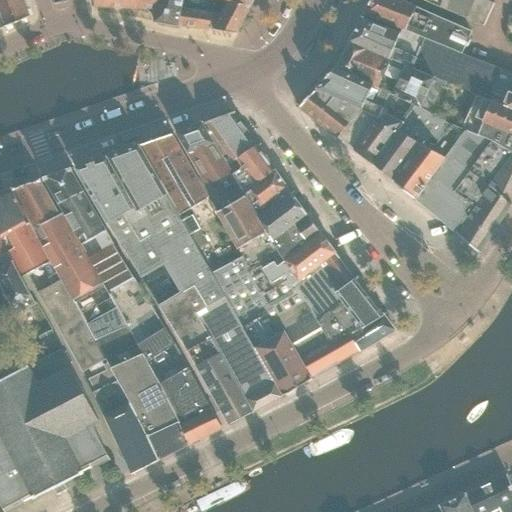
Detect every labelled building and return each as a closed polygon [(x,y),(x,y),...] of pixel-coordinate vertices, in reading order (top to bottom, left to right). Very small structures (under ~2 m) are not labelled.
[(0,0),(0,17),(4,27),(29,17),(26,6),(30,5),(28,0),(0,0)] [(181,12),(182,7),(182,0),(92,0),(92,6),(156,9),(154,22),(178,26),(178,25),(180,17),(181,12)] [(461,52),(462,52),(472,32),(416,8),(398,0),(370,0),(364,14),(461,52)] [(422,0),(484,25),(494,3),(486,0),(422,0)] [(237,33),(251,5),(228,1),(222,13),(214,29),(237,33)] [(180,17),(178,25),(210,30),(210,29),(214,29),(222,13),(217,12),(182,7),(181,12),(180,17)] [(410,67),(422,42),(401,34),(362,18),(351,41),(351,42),(410,67)] [(511,72),(462,52),(461,52),(460,53),(423,39),(422,42),(410,67),(351,42),(337,68),(389,94),(389,93),(393,94),(392,95),(415,105),(421,108),(421,107),(433,112),(446,82),(477,95),(511,110),(511,72)] [(381,112),(389,94),(337,68),(335,69),(324,81),(318,88),(378,118),(375,123),(357,113),(338,139),(354,151),(371,128),(390,140),(403,122),(402,121),(381,112)] [(298,108),(338,139),(357,113),(375,123),(378,118),(318,88),(316,90),(317,90),(316,91),(315,90),(298,108)] [(511,157),(511,110),(477,95),(462,128),(461,131),(465,133),(511,157)] [(450,124),(421,108),(415,105),(402,121),(403,122),(390,140),(372,164),(392,180),(420,142),(426,134),(438,141),(450,124)] [(237,160),(257,146),(234,112),(206,122),(218,142),(228,156),(223,159),(228,168),(239,163),(237,160)] [(228,168),(223,159),(214,143),(202,124),(176,133),(188,154),(207,186),(220,179),(230,197),(232,197),(242,191),(241,190),(228,168)] [(461,131),(462,128),(451,125),(435,146),(424,140),(422,144),(420,142),(392,180),(415,199),(446,158),(465,133),(461,131)] [(372,164),(390,140),(371,128),(354,151),(372,164)] [(511,203),(511,201),(511,157),(465,133),(446,158),(486,185),(511,203)] [(167,193),(180,215),(209,198),(185,155),(173,135),(140,146),(167,194),(167,193)] [(75,168),(185,352),(210,337),(253,411),(283,396),(243,326),(221,288),(220,287),(221,287),(213,273),(212,272),(211,273),(190,235),(191,234),(182,220),(179,215),(180,215),(167,193),(167,194),(140,146),(75,168)] [(241,190),(275,171),(257,146),(237,160),(239,163),(228,168),(241,190)] [(454,231),(486,185),(446,158),(415,199),(454,231)] [(135,345),(164,329),(70,170),(43,179),(44,182),(45,182),(63,213),(78,241),(103,287),(105,286),(116,307),(87,324),(85,325),(93,340),(125,327),(135,345)] [(287,188),(275,171),(241,190),(242,191),(255,213),(266,233),(239,249),(243,256),(212,272),(213,273),(221,287),(220,287),(221,288),(243,326),(266,314),(270,320),(278,334),(284,331),(276,317),(300,304),(312,325),(341,303),(335,294),(356,279),(321,234),(307,214),(287,188)] [(78,241),(63,213),(60,214),(41,180),(12,190),(48,257),(78,241)] [(511,203),(486,185),(454,231),(479,253),(511,203)] [(63,284),(48,257),(12,190),(0,193),(0,237),(22,278),(27,275),(39,296),(63,284)] [(266,233),(255,213),(242,191),(232,197),(235,202),(216,212),(239,249),(266,233)] [(0,285),(12,307),(13,306),(17,314),(35,305),(31,297),(33,296),(32,294),(30,295),(22,278),(0,237),(0,285)] [(75,302),(103,287),(78,241),(48,257),(63,284),(73,303),(75,302)] [(308,337),(327,370),(360,351),(395,330),(383,314),(356,279),(335,294),(341,303),(312,325),(300,304),(276,317),(284,331),(293,346),(308,337)] [(87,324),(75,302),(73,303),(63,284),(39,296),(82,372),(106,360),(107,363),(104,365),(106,370),(89,379),(96,394),(94,396),(132,472),(189,444),(135,345),(125,327),(93,340),(85,325),(87,324)] [(293,346),(284,331),(278,334),(270,320),(266,314),(243,326),(283,396),(313,379),(293,346)] [(135,345),(189,444),(222,427),(164,329),(135,345)] [(228,424),(253,411),(210,337),(185,352),(228,424)] [(0,503),(4,511),(9,511),(25,504),(24,501),(32,497),(33,499),(53,489),(56,494),(67,488),(64,483),(83,473),(82,471),(90,467),(92,470),(110,460),(92,424),(99,420),(62,349),(28,366),(0,380),(0,503)] [(473,511),(511,511),(511,486),(507,475),(466,494),(473,511)] [(243,486),(189,511),(222,511),(249,499),(249,491),(243,486)] [(473,511),(466,494),(441,505),(443,511),(473,511)]
